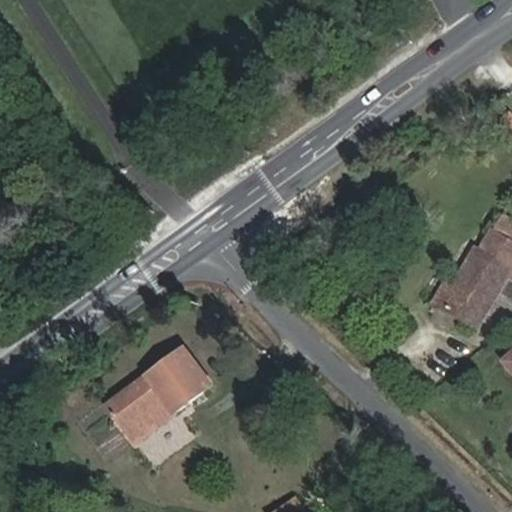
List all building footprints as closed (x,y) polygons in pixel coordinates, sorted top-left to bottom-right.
[(482,252),(477,250),(457,284),(445,304),(476,321),(505,273),(511,277),(511,225),(501,219),(482,252)] [(448,277),(435,297),(445,304),(457,284),(448,277)] [(396,338),(385,325),(371,336),(382,349),(396,338)] [(69,432),(100,470),(213,386),(185,350),(69,432)] [(429,417),(446,406),(430,386),(412,401),(429,417)]
